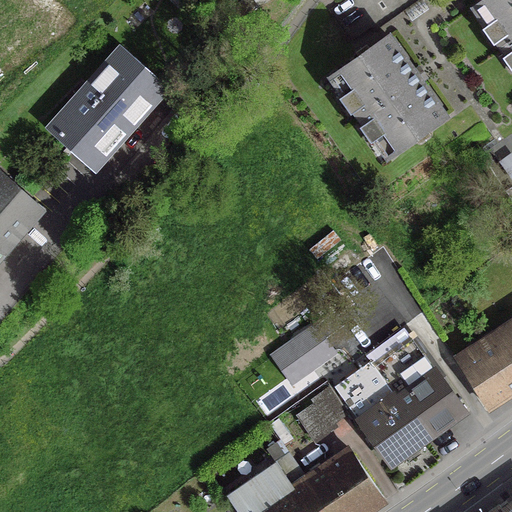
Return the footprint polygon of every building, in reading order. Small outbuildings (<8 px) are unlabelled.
[(511,0),(483,0),(481,2),(494,20),(480,30),(492,46),(496,42),(505,55),(501,58),(511,74),(511,0)] [(368,50),(365,46),(354,53),(357,57),(337,71),(350,90),(337,99),(348,115),(353,112),(362,124),(357,128),(369,144),(382,134),(395,153),(415,139),(418,143),(428,136),(425,132),(444,118),(386,37),(368,50)] [(120,51),(49,130),(91,167),(162,88),(120,51)] [(0,174),(0,252),(39,208),(0,174)] [(498,228),(508,220),(501,210),(491,218),(498,228)] [(511,320),(453,358),(484,406),(511,388),(511,320)] [(359,425),(387,464),(463,410),(446,386),(445,386),(410,338),(372,366),(396,399),(359,425)] [(296,415),(312,439),(347,414),(328,387),(312,399),(315,403),(296,415)] [(268,425),(283,446),(292,439),(277,419),(268,425)] [(349,451),(305,481),(326,511),(360,511),(382,498),(349,451)] [(326,511),(305,481),(288,455),(226,497),(236,511),(326,511)]
